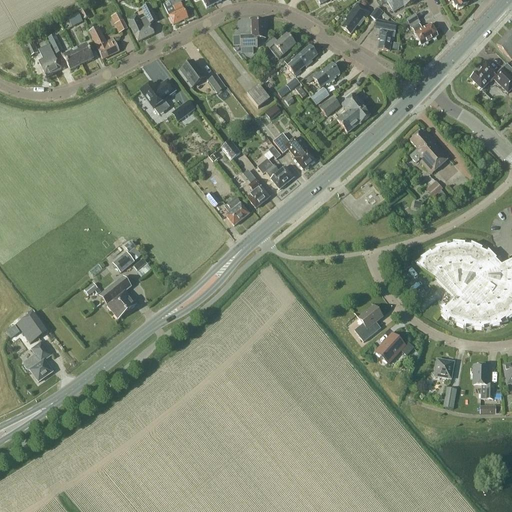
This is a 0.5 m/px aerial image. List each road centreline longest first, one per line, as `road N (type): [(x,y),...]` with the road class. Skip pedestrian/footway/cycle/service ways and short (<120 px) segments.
road 1 (residential): [(419,90),(291,15),(262,9),(223,15),(71,91),(24,94),(0,85)]
road 2 (residential): [(511,343),(463,344),(423,329),(390,299),(370,251),(444,229),(511,178)]
road 3 (primary): [(244,246),(419,90)]
road 4 (primary): [(140,335),(212,291),(244,246)]
road 5 (primary): [(244,246),(140,335)]
road 6 (primary): [(41,410),(140,335)]
